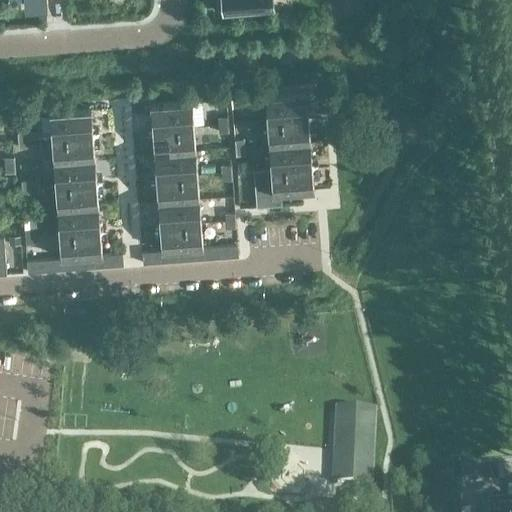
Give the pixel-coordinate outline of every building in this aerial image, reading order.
[(225,13),(272,10),(273,10),(272,0),(222,0),(224,14),(225,14),(225,13)] [(309,116),(307,92),(266,95),(268,119),(309,116)] [(242,105),(241,97),(232,98),(232,106),(242,105)] [(194,126),(192,101),(152,104),(153,129),(194,126)] [(93,133),(92,109),(51,112),(53,136),(93,133)] [(12,123),(12,115),(2,116),(2,124),(12,123)] [(229,123),(228,115),(218,116),(219,124),(229,123)] [(311,140),(309,119),(309,116),(268,119),(270,143),(311,140)] [(229,131),(229,123),(219,124),(220,132),(229,131)] [(196,150),(194,126),(153,129),(155,153),(196,150)] [(28,138),(27,131),(18,131),(18,139),(28,138)] [(95,157),(94,136),(93,133),(53,136),(54,160),(95,157)] [(29,146),(28,138),(18,139),(19,147),(29,146)] [(245,146),(244,138),(235,139),(235,147),(245,146)] [(312,164),(311,140),(270,143),(271,167),(312,164)] [(246,154),(245,146),(235,147),(236,154),(246,154)] [(198,174),(196,150),(155,153),(157,177),(198,174)] [(15,163),(15,156),(5,156),(5,164),(15,163)] [(97,181),(95,157),(54,160),(56,184),(97,181)] [(247,186),(245,169),(245,160),(236,160),(238,187),(247,186)] [(16,171),(15,163),(5,164),(6,172),(16,171)] [(232,171),(232,163),(222,164),(223,172),(232,171)] [(314,189),(313,167),(312,164),(271,167),(254,169),(256,206),(282,204),(281,192),(314,189)] [(233,179),(232,171),(223,172),(223,179),(233,179)] [(200,198),(198,174),(157,177),(159,201),(200,198)] [(32,186),(31,178),(21,179),(22,187),(32,186)] [(99,204),(97,183),(97,181),(56,184),(58,208),(99,204)] [(32,194),(32,186),(22,187),(22,195),(32,194)] [(202,222),(200,198),(159,201),(161,225),(202,222)] [(19,211),(18,203),(9,204),(9,212),(19,211)] [(101,228),(99,204),(58,208),(60,231),(101,228)] [(19,219),(19,211),(9,212),(10,220),(19,219)] [(236,219),(235,211),(226,212),(226,219),(236,219)] [(237,227),(236,219),(226,219),(227,227),(237,227)] [(203,246),(202,222),(161,225),(162,249),(203,246)] [(35,234),(35,226),(25,227),(25,235),(35,234)] [(103,254),(101,231),(101,228),(60,231),(62,257),(103,254)] [(36,242),(35,234),(25,235),(26,243),(36,242)] [(21,247),(20,235),(12,236),(12,247),(21,247)] [(239,255),(238,243),(203,246),(162,249),(143,251),(143,263),(189,259),(239,255)] [(124,264),(123,252),(103,254),(62,257),(27,259),(28,271),(124,264)] [(372,485),(376,410),(336,408),(333,483),(372,485)]
